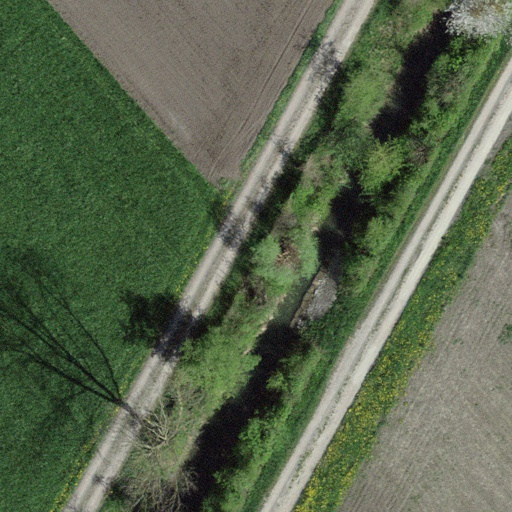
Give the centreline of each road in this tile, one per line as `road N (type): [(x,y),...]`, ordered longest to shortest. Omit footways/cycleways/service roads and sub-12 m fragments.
road 1 (track): [(80,511),(288,84),(339,0)]
road 2 (track): [(300,511),(511,138)]
